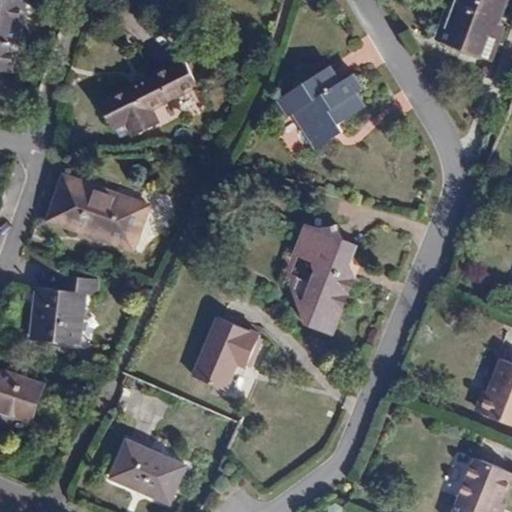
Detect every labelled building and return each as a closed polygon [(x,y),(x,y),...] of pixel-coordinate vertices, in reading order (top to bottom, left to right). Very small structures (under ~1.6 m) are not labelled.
[(0,0),(0,70),(14,73),(25,1),(17,0),(0,0)] [(479,57),(493,22),(501,2),(503,2),(503,0),(462,0),(459,10),(451,32),(440,27),(435,40),(479,57)] [(448,6),(440,27),(451,32),(459,10),(448,6)] [(505,27),(493,22),(479,57),(491,62),(505,27)] [(125,125),(129,133),(131,137),(159,123),(152,110),(199,87),(185,57),(155,71),(156,74),(99,101),(113,131),(115,130),(125,125)] [(365,108),(356,94),(362,90),(352,75),(341,83),(330,66),(278,100),(289,117),(301,110),(310,124),(302,130),(316,151),(343,133),(338,126),(365,108)] [(119,138),(129,133),(125,125),(115,130),(119,138)] [(150,206),(64,175),(48,220),(133,250),(150,206)] [(332,335),(356,277),(347,273),(352,263),(346,255),(360,245),(343,239),(336,226),(330,228),(322,228),(316,227),(306,224),(294,252),(313,260),(312,262),(312,265),(314,269),(316,271),(311,284),(298,278),(293,290),(299,307),(314,313),(309,325),(332,335)] [(80,344),(86,294),(95,296),(97,279),(69,276),(67,290),(37,286),(31,338),(80,344)] [(245,368),(260,334),(218,316),(192,376),(224,391),(236,364),(245,368)] [(511,363),(505,361),(493,392),(486,394),(479,409),(483,415),(511,426),(511,363)] [(0,410),(31,422),(44,385),(0,369),(0,410)] [(169,504),(186,466),(127,439),(110,478),(169,504)] [(498,511),(511,478),(511,469),(476,455),(454,511),(498,511)]
